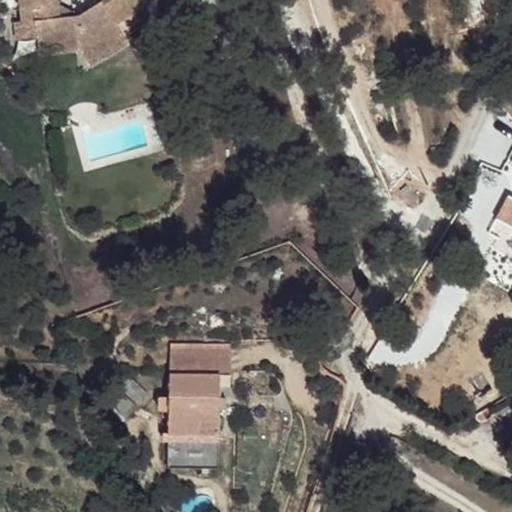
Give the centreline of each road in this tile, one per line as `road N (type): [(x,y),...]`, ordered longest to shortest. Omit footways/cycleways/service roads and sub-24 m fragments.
road 1 (unclassified): [(496,0),(501,22),(479,115),(359,323),(346,361),(354,383),(385,411),(511,479)]
road 2 (track): [(354,383),(310,511)]
